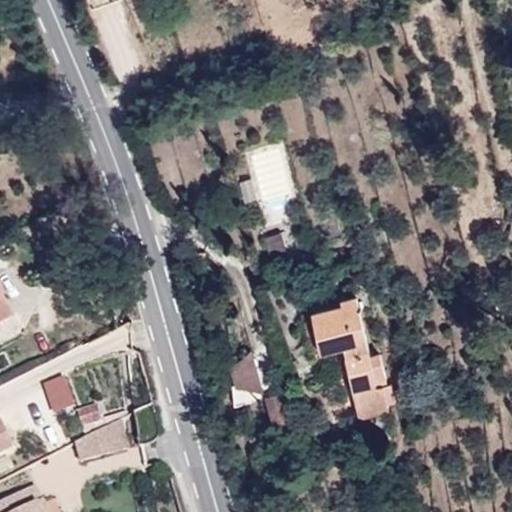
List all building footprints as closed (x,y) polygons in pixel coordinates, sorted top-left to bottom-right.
[(281,231),(266,236),(273,260),(288,256),(281,231)] [(354,387),(347,312),(302,315),(305,345),(328,344),(336,417),(358,415),(357,406),(365,404),(363,387),(354,387)] [(262,390),(252,350),(232,366),(237,385),(262,390)] [(66,376),(44,384),(55,413),(77,405),(66,376)] [(283,391),(266,396),(274,425),(291,420),(283,391)] [(98,404),(79,410),(87,437),(105,427),(98,404)] [(271,429),(262,405),(245,412),(253,436),(271,429)] [(123,418),(78,441),(82,461),(130,446),(123,418)] [(0,496),(0,508),(24,498),(18,488),(0,496)] [(29,511),(24,498),(0,508),(0,511),(29,511)]
